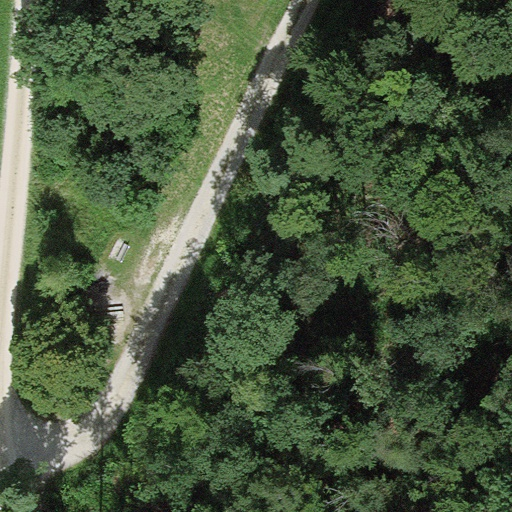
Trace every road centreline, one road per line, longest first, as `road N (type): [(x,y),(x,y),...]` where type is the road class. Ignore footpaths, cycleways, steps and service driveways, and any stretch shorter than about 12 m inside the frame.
road 1 (track): [(317,0),(170,306),(131,366),(53,448),(0,463)]
road 2 (track): [(0,266),(31,0)]
